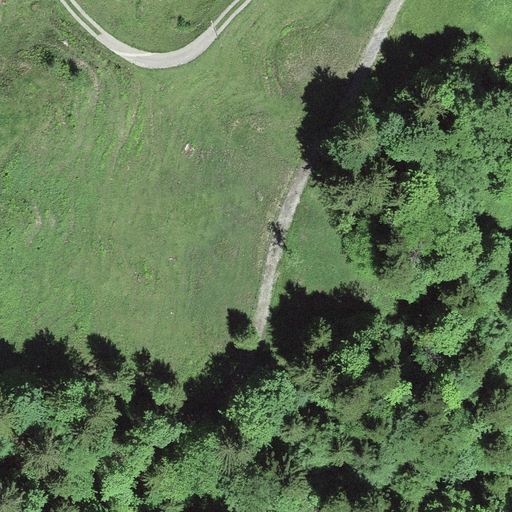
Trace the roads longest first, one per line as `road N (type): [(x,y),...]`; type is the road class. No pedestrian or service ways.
road 1 (track): [(398,0),(282,230),(250,360),(234,393),(160,445),(135,471),(118,511)]
road 2 (track): [(63,0),(111,46),(160,63),(185,55),(243,0)]
